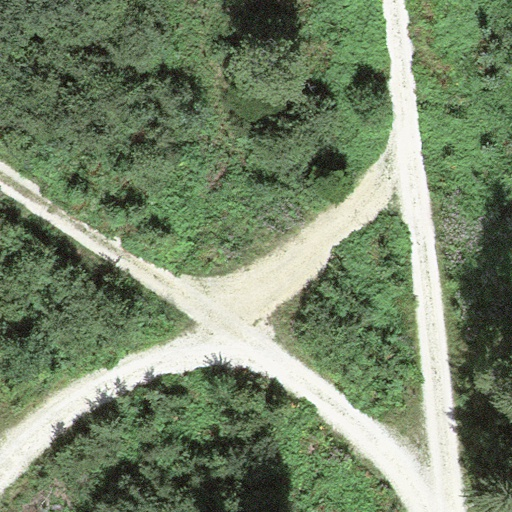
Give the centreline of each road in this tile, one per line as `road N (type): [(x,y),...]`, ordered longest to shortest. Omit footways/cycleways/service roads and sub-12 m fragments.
road 1 (track): [(437,511),(395,460),(229,325),(0,174)]
road 2 (track): [(404,138),(364,206),(318,256),(229,325),(80,388),(0,462)]
road 3 (track): [(447,511),(387,0)]
